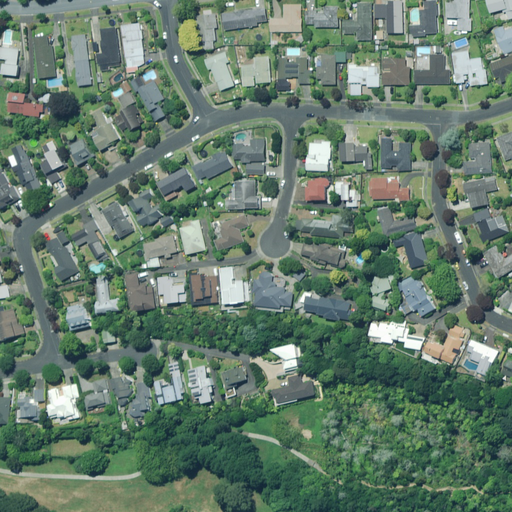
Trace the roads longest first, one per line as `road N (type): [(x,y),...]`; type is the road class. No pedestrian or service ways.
road 1 (residential): [(58,364),(24,231),(209,125)]
road 2 (residential): [(439,117),(438,189),(456,249),(482,308),(511,326)]
road 3 (residential): [(439,117),(290,110)]
road 4 (residential): [(274,244),(290,110)]
road 5 (residential): [(209,125),(175,59),(166,0)]
